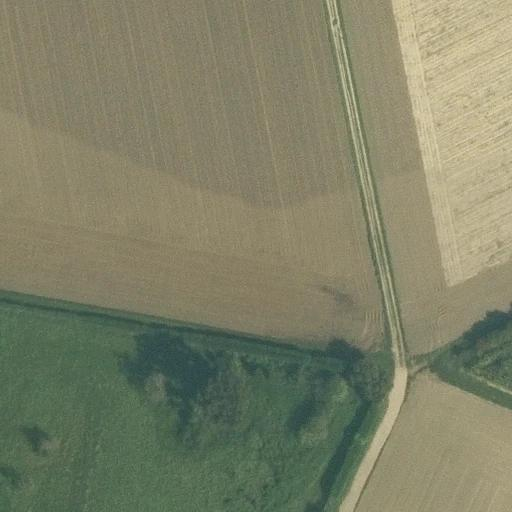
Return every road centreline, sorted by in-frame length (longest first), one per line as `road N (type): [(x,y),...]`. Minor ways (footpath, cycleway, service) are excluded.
road 1 (track): [(331,0),(405,376)]
road 2 (track): [(405,376),(347,511)]
road 3 (track): [(511,315),(405,376)]
